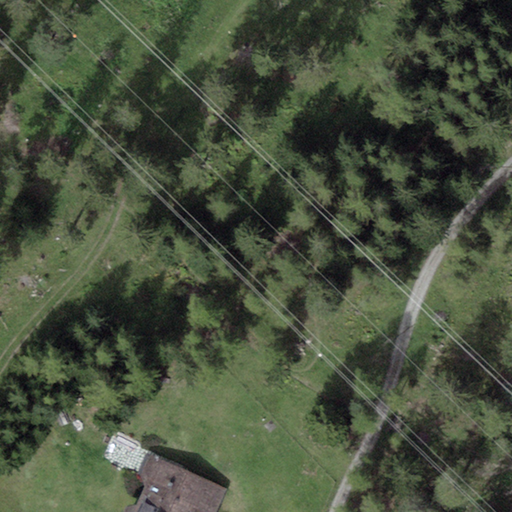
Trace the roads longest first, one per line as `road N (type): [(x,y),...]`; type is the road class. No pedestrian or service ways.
road 1 (track): [(0,363),(102,242),(168,92),(246,0)]
road 2 (track): [(334,511),(414,294),(496,176),(511,168)]
